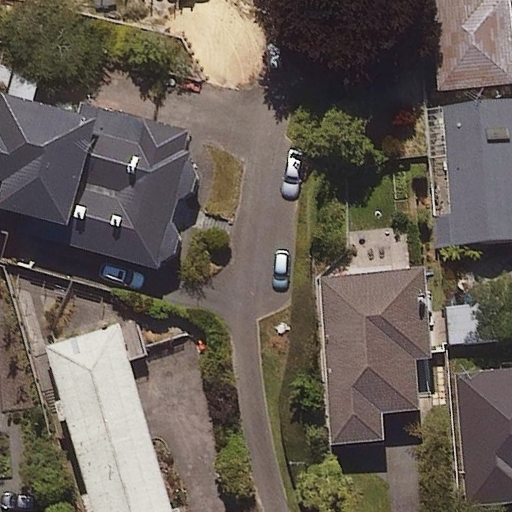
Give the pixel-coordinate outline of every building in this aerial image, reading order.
[(135,0),(93,0),(131,13),(135,0)] [(496,0),(444,0),(449,95),(511,91),(511,8),(497,9),(496,0)] [(202,166),(207,147),(88,112),(83,131),(33,117),(44,81),(0,68),(0,254),(9,224),(62,239),(59,251),(173,280),(184,274),(192,259),(192,247),(183,233),(189,212),(203,205),(211,191),(211,179),(202,166)] [(511,108),(449,112),(455,219),(438,220),(440,254),(511,249),(511,108)] [(438,371),(434,282),(332,286),(339,454),(391,452),(390,424),(429,423),(427,372),(438,371)] [(495,305),(452,309),(456,348),(499,344),(495,305)] [(182,511),(128,336),(56,358),(103,511),(182,511)] [(511,380),(471,381),(474,511),(511,510),(511,380)]
